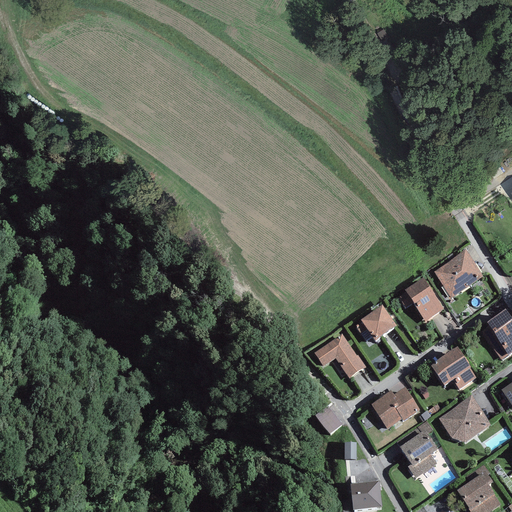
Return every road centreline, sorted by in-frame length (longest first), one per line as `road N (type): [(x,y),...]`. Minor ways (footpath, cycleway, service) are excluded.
road 1 (track): [(343,410),(182,219),(167,188),(37,83),(6,26),(6,0)]
road 2 (track): [(352,0),(509,298)]
road 3 (residential): [(402,511),(343,410),(511,302)]
